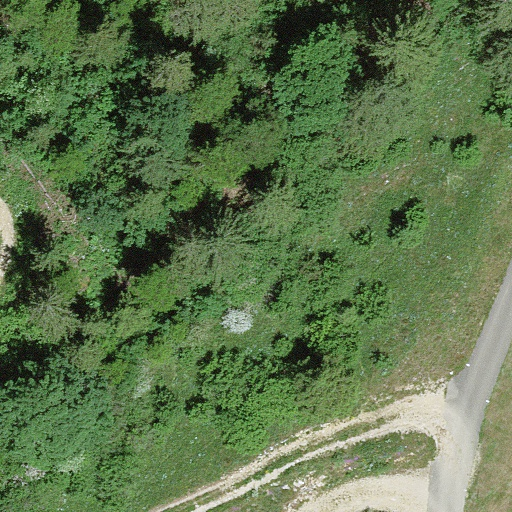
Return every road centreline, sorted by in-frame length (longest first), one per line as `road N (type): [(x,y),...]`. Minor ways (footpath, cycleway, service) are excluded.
road 1 (track): [(463,430),(380,434),(259,470),(180,511)]
road 2 (track): [(464,511),(463,430),(511,305)]
